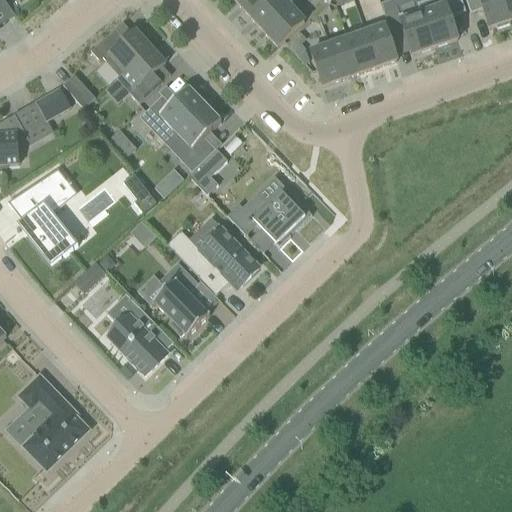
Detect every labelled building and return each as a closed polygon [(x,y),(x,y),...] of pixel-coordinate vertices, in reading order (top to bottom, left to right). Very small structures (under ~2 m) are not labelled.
[(249,20),(270,0),(239,0),(235,4),(249,20)] [(263,35),(290,10),(280,0),(270,0),(249,20),(263,35)] [(338,0),(335,9),(354,2),(352,0),(338,0)] [(435,0),(419,6),(420,11),(434,51),(457,43),(449,20),(465,15),(459,0),(435,0)] [(510,24),(501,0),(463,0),(470,17),(482,13),(488,32),(496,29),(497,32),(510,27),(509,25),(510,24)] [(511,0),(501,0),(510,24),(511,23),(511,0)] [(304,25),(290,10),(263,35),(277,50),(304,25)] [(434,51),(420,11),(398,18),(396,11),(383,15),(393,42),(405,37),(412,58),(434,51)] [(378,25),(363,30),(377,71),(396,64),(395,60),(389,43),(384,29),(380,31),(378,25)] [(346,36),(345,37),(359,77),(377,71),(363,30),(362,31),(364,36),(348,42),(346,36)] [(106,65),(118,79),(150,51),(135,34),(124,43),(115,33),(90,55),(102,68),(106,65)] [(299,35),(286,47),(298,59),(305,53),(305,52),(301,47),(306,42),(299,35)] [(329,49),(341,83),(359,77),(345,37),(327,43),(329,49)] [(322,90),(341,83),(329,49),(310,55),(322,90)] [(150,51),(118,79),(115,82),(140,110),(164,88),(154,77),(165,68),(150,51)] [(95,103),(73,79),(62,89),(83,113),(95,103)] [(36,105),(46,123),(69,109),(59,92),(36,105)] [(165,146),(204,109),(188,92),(170,108),(162,100),(145,116),(153,125),(149,129),(165,146)] [(221,126),(204,109),(165,146),(180,162),(179,163),(192,177),(215,154),(204,142),(221,126)] [(18,166),(17,147),(27,141),(14,118),(0,126),(0,170),(5,167),(18,166)] [(119,134),(109,143),(115,151),(126,141),(119,134)] [(192,177),(188,180),(207,199),(218,188),(211,181),(227,165),(216,153),(215,154),(192,177)] [(172,172),(152,191),(162,202),(182,183),(172,172)] [(23,231),(27,237),(51,268),(63,258),(64,260),(77,250),(52,218),(51,216),(65,205),(53,191),(53,190),(47,182),(58,175),(57,173),(7,206),(11,212),(14,209),(27,226),(24,228),(16,234),(17,236),(23,231)] [(133,178),(123,186),(136,204),(133,206),(142,217),(156,207),(133,178)] [(239,208),(227,220),(245,239),(256,229),(261,233),(274,247),(278,252),(290,240),(289,240),(287,237),(293,232),(296,234),(311,219),(274,180),(242,212),(239,208)] [(127,236),(142,252),(154,241),(140,225),(127,236)] [(212,269),(235,293),(258,271),(222,234),(200,255),(181,235),(167,249),(199,282),(212,269)] [(104,259),(95,267),(103,275),(111,266),(104,259)] [(103,275),(95,267),(74,287),(85,298),(106,278),(103,275)] [(168,327),(180,340),(183,337),(187,340),(208,320),(187,298),(197,288),(178,268),(159,286),(166,293),(153,306),(171,324),(168,327)] [(126,298),(106,316),(119,329),(122,332),(110,343),(145,379),(167,358),(153,343),(161,336),(172,348),(173,347),(126,298)] [(45,474),(46,475),(88,435),(87,434),(74,421),(76,419),(38,381),(32,386),(29,389),(27,392),(24,395),(18,401),(19,401),(30,412),(31,413),(40,423),(36,428),(30,433),(29,434),(28,435),(18,445),(17,446),(18,447),(31,460),(32,461),(45,474)]
